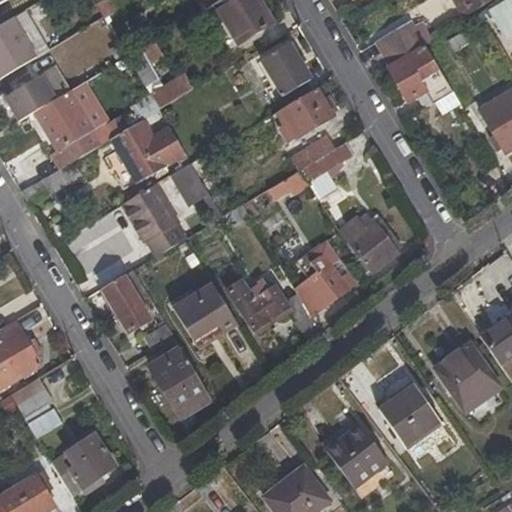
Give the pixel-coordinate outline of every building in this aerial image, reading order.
[(104,18),(119,9),(113,0),(102,0),(96,4),(104,18)] [(195,0),(204,14),(206,13),(214,7),(225,0),(195,0)] [(257,34),(273,25),(258,0),(225,0),(214,7),(234,43),(254,31),(257,34)] [(470,17),(460,0),(450,0),(462,22),(470,17)] [(460,0),(470,17),(476,13),(497,0),(460,0)] [(511,36),(511,0),(506,0),(488,11),(505,41),(511,36)] [(254,31),(234,43),(214,7),(206,13),(231,57),(260,40),(257,34),(254,31)] [(0,81),(37,58),(13,19),(0,26),(0,81)] [(410,20),(376,41),(390,64),(424,43),(431,40),(420,23),(414,26),(410,20)] [(468,43),(462,33),(446,42),(452,52),(468,43)] [(164,56),(155,42),(128,59),(153,99),(159,111),(194,89),(185,75),(164,87),(150,64),(164,56)] [(260,61),(287,106),(313,91),(309,82),(312,80),(289,44),(260,61)] [(433,103),(452,91),(426,46),(388,68),(408,102),(419,96),(426,91),(433,103)] [(42,76),(5,99),(19,123),(33,114),(56,101),(42,76)] [(56,153),(50,157),(58,171),(59,170),(98,147),(91,133),(105,125),(82,86),(56,101),(33,114),(56,153)] [(289,145),(333,118),(316,89),(313,91),(287,106),(279,112),(288,126),(282,130),(285,136),(283,137),(289,145)] [(511,149),(511,90),(479,110),(494,136),(489,139),(496,152),(502,148),(505,154),(511,149)] [(419,96),(425,108),(433,103),(426,91),(419,96)] [(143,121),(159,111),(153,99),(133,112),(139,123),(143,121)] [(143,121),(139,123),(110,140),(136,185),(186,156),(169,127),(152,138),(143,121)] [(324,137),(289,158),(298,173),(301,171),(333,151),(324,137)] [(469,148),(484,172),(497,165),(482,140),(469,148)] [(326,171),(353,155),(346,144),(333,151),(301,171),(309,185),(318,199),(336,189),(326,171)] [(209,195),(191,164),(172,176),(190,207),(209,195)] [(59,170),(58,171),(21,194),(29,207),(68,184),(59,170)] [(289,192),(292,196),(309,185),(301,171),(298,173),(283,182),(289,192)] [(274,201),(289,192),(283,182),(268,191),(274,201)] [(188,238),(156,185),(120,207),(144,246),(147,245),(154,257),(186,239),(188,238)] [(358,221),(356,218),(338,232),(370,274),(397,253),(373,221),(367,214),(358,221)] [(402,249),(379,217),(373,221),(397,253),(402,249)] [(307,279),(294,290),(308,312),(311,319),(356,284),(324,242),(304,257),(309,264),(300,270),(307,279)] [(149,296),(134,269),(100,290),(128,334),(151,320),(140,302),(149,296)] [(241,282),(226,293),(252,331),(287,306),(275,287),(269,290),(262,280),(247,291),(241,282)] [(212,284),(171,309),(192,344),(219,327),(223,335),(238,327),(212,284)] [(255,336),(291,311),(287,306),(252,331),(255,336)] [(295,321),(309,344),(321,335),(311,319),(308,312),(295,321)] [(511,314),(480,337),(501,368),(511,360),(511,314)] [(0,386),(2,389),(42,365),(15,320),(0,329),(0,386)] [(166,323),(142,338),(150,352),(164,344),(174,337),(166,323)] [(192,344),(197,351),(223,335),(219,327),(192,344)] [(183,352),(174,337),(164,344),(172,359),(183,352)] [(502,388),(471,343),(435,369),(466,413),(502,388)] [(150,372),(177,416),(209,397),(183,352),(172,359),(150,372)] [(46,407),(53,402),(39,377),(10,395),(25,420),(46,407)] [(442,424),(413,383),(390,398),(393,401),(379,411),(406,448),(442,424)] [(36,438),(56,425),(46,407),(25,420),(36,438)] [(389,462),(361,425),(326,451),(355,489),(389,462)] [(95,434),(50,462),(74,501),(104,481),(102,477),(116,467),(95,434)] [(316,511),(330,501),(305,468),(266,498),(276,511),(316,511)] [(53,490),(41,471),(0,496),(0,511),(47,511),(56,507),(48,493),(53,490)]
